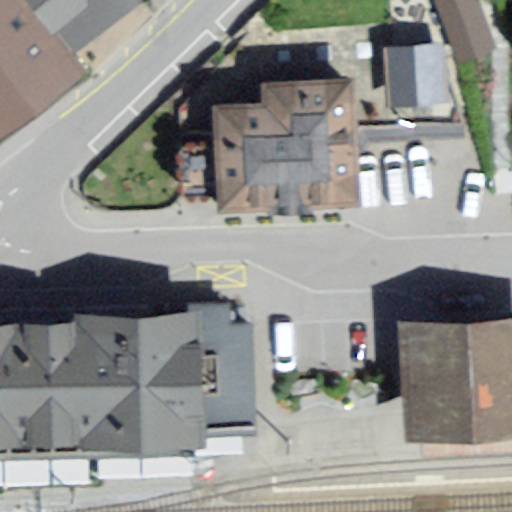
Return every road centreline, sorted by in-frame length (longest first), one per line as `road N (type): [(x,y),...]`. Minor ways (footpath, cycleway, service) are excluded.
road 1 (unclassified): [(0,273),(511,270)]
road 2 (residential): [(214,0),(0,212)]
